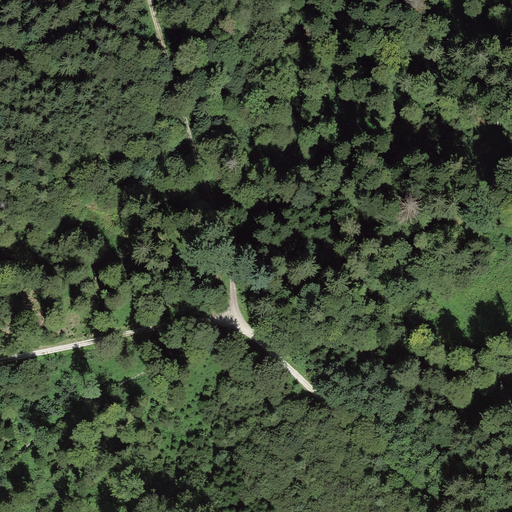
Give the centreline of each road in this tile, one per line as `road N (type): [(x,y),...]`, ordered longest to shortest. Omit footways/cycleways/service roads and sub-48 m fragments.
road 1 (track): [(147,0),(231,296),(250,334)]
road 2 (track): [(250,334),(439,511)]
road 3 (track): [(250,334),(198,321),(0,360)]
